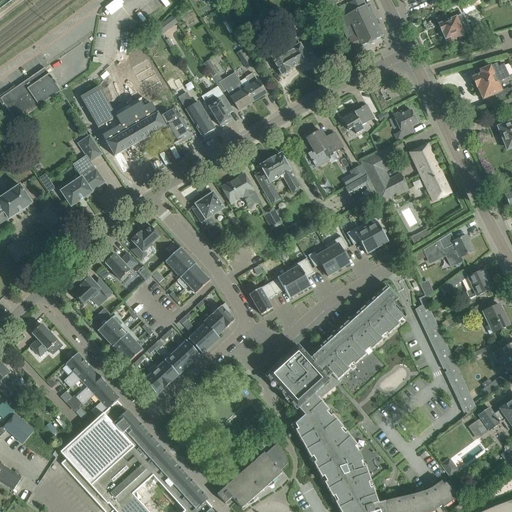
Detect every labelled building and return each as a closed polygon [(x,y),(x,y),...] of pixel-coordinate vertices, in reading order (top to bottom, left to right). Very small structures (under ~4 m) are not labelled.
[(325,0),(320,3),(323,10),(333,5),(333,6),(338,3),(336,0),(325,0)] [(343,17),(342,17),(344,20),(339,23),(346,39),(348,38),(353,50),(380,38),(366,6),(362,0),(355,0),(338,8),(343,17)] [(308,12),(317,30),(326,25),(324,20),(327,19),(319,4),(310,8),(311,11),(308,12)] [(333,5),(323,10),(329,24),(340,19),(333,6),(333,5)] [(436,19),(446,42),(463,34),(463,33),(470,30),(463,14),(447,21),(445,15),(436,19)] [(166,20),(156,27),(160,33),(170,26),(166,20)] [(279,53),(271,57),(281,75),(282,75),(285,76),(289,73),(290,70),(293,68),(293,69),(309,60),(300,45),(299,45),(290,29),(282,33),(289,47),(285,49),(284,47),(278,51),(279,53)] [(236,54),(247,69),(253,65),(242,50),(236,54)] [(212,78),(218,74),(209,60),(203,64),(212,78)] [(473,72),(476,77),(471,79),(476,89),(477,89),(483,101),(495,95),(498,102),(510,96),(510,95),(511,94),(511,88),(508,90),(507,89),(502,91),(501,90),(504,89),(501,83),(498,84),(498,83),(510,77),(504,64),(498,67),(497,64),(490,66),(480,71),(479,69),(473,72)] [(60,92),(61,92),(45,68),(11,91),(10,89),(0,96),(0,102),(3,108),(5,107),(6,108),(7,107),(9,110),(8,111),(16,122),(56,95),(60,92)] [(234,73),(219,83),(224,92),(226,90),(231,99),(239,111),(252,103),(244,90),(234,73)] [(250,86),(244,90),(252,103),(266,94),(258,82),(257,82),(252,74),(245,78),(250,86)] [(156,114),(151,104),(143,108),(146,114),(144,116),(140,109),(127,116),(128,117),(119,122),(99,87),(80,98),(114,157),(164,128),(156,114)] [(60,92),(56,95),(61,103),(66,100),(60,92)] [(178,98),(202,137),(215,129),(197,102),(193,104),(186,93),(178,98)] [(213,95),(204,101),(220,127),(221,126),(222,127),(228,124),(227,122),(231,119),(228,114),(227,113),(228,109),(231,107),(223,95),(218,98),(214,97),(213,95)] [(357,113),(356,112),(342,120),(349,131),(353,128),(357,134),(364,130),(362,126),(375,119),(367,105),(361,108),(363,111),(360,113),(359,111),(359,112),(357,113)] [(162,110),(156,114),(164,128),(174,145),(182,140),(181,140),(190,135),(186,126),(181,119),(178,113),(171,117),(174,123),(172,124),(172,123),(170,124),(162,110)] [(401,132),(394,135),(397,141),(415,133),(412,127),(418,124),(411,111),(403,115),(403,114),(402,114),(401,112),(393,116),(401,132)] [(505,124),(506,125),(499,128),(507,149),(511,147),(511,122),(511,123),(511,121),(505,124)] [(312,136),(307,139),(314,149),(308,153),(316,167),(329,160),(328,157),(332,154),(343,148),(334,134),(327,137),(328,139),(326,140),(320,131),(314,135),(314,134),(311,135),(312,136)] [(96,145),(92,140),(81,148),(85,153),(96,145)] [(410,153),(433,202),(451,194),(428,145),(410,153)] [(389,179),(385,171),(396,166),(387,148),(360,162),(377,196),(380,202),(382,202),(387,200),(386,199),(408,189),(400,174),(389,179)] [(255,176),(271,205),(280,200),(270,183),(282,177),(283,179),(284,179),(292,193),(300,189),(290,172),(291,171),(281,154),(260,166),(263,171),(255,176)] [(82,177),(60,192),(71,207),(92,193),(92,192),(105,183),(86,156),(73,165),(82,177)] [(231,204),(244,197),(251,209),(260,203),(244,175),(222,188),(231,204)] [(365,176),(352,184),(345,188),(356,208),(376,196),(367,176),(365,176)] [(0,199),(0,208),(8,220),(32,204),(20,186),(0,199)] [(196,206),(191,209),(202,225),(204,224),(208,230),(215,225),(210,217),(223,209),(213,193),(196,205),(196,206)] [(282,224),(275,212),(273,209),(262,215),(271,230),(282,224)] [(226,214),(235,227),(241,224),(232,210),(226,214)] [(282,224),(282,223),(284,222),(285,221),(284,220),(279,210),(275,212),(282,224)] [(372,216),(375,223),(365,228),(377,249),(388,242),(383,234),(392,229),(381,211),(372,216)] [(335,221),(323,228),(326,234),(338,227),(335,221)] [(363,224),(347,234),(353,246),(359,242),(366,255),(377,249),(365,228),(363,224)] [(142,235),(140,232),(131,240),(136,246),(131,250),(141,261),(146,256),(144,253),(152,245),(151,244),(159,237),(150,227),(142,235)] [(426,257),(428,261),(441,255),(443,258),(446,257),(451,268),(463,262),(461,258),(474,251),(466,236),(454,242),(450,234),(439,241),(423,251),(426,257)] [(324,247),(327,251),(338,271),(350,264),(342,252),(348,249),(341,237),(324,247)] [(166,262),(173,270),(187,257),(180,249),(166,262)] [(328,277),(338,271),(327,251),(317,256),(315,252),(308,256),(315,268),(321,264),(328,277)] [(413,263),(426,257),(423,251),(411,258),(413,263)] [(111,271),(120,280),(137,264),(128,253),(122,259),(124,260),(121,262),(115,254),(105,263),(112,271),(111,271)] [(195,265),(187,257),(173,270),(180,278),(195,265)] [(286,270),(288,273),(300,293),(311,287),(306,278),(314,273),(306,259),(286,270)] [(185,290),(188,287),(203,273),(195,265),(180,278),(177,281),(185,290)] [(262,273),(258,266),(254,268),(258,275),(258,276),(262,273)] [(464,271),(441,288),(446,294),(468,278),(464,271)] [(468,278),(473,288),(466,291),(466,293),(469,299),(470,299),(492,289),(483,271),(468,278)] [(196,295),(210,281),(203,273),(188,287),(196,295)] [(269,284),(276,296),(284,291),(289,299),(300,293),(288,273),(277,279),(278,279),(269,284)] [(80,286),(82,289),(74,296),(83,305),(91,298),(92,299),(100,291),(107,298),(112,293),(99,278),(94,283),(89,278),(80,286)] [(267,301),(276,296),(269,284),(249,295),(261,315),(272,309),(267,301)] [(310,360),(298,346),(265,376),(296,410),(298,409),(305,416),(295,425),(298,430),(295,431),(311,459),(313,457),(316,462),(313,464),(322,478),(324,477),(327,482),(324,483),(332,498),(335,497),(337,502),(335,503),(340,511),(386,511),(386,509),(385,502),(378,504),(373,488),(370,488),(368,483),(371,482),(365,467),(363,468),(361,462),(362,461),(359,452),(355,448),(357,446),(346,433),(344,435),(341,430),(343,429),(332,416),(330,417),(327,413),(329,411),(320,400),(341,383),(338,380),(350,370),(348,368),(352,364),(354,366),(366,355),(365,353),(369,349),(371,351),(383,340),(381,338),(386,334),(387,336),(400,325),(398,323),(402,319),(404,321),(405,320),(394,308),(395,307),(393,305),(399,299),(387,286),(380,293),(381,295),(377,299),(375,297),(369,303),(371,305),(367,308),(365,306),(353,318),(354,320),(350,323),(348,321),(336,333),(338,335),(333,338),(332,336),(319,348),(318,347),(311,353),(313,356),(310,360)] [(426,301),(424,296),(424,297),(418,299),(422,306),(419,307),(415,310),(416,312),(443,370),(445,369),(446,372),(444,373),(463,413),(465,412),(467,414),(470,413),(477,410),(476,408),(471,398),(452,360),(426,301)] [(212,315),(225,330),(234,321),(228,314),(231,312),(225,303),(221,307),(212,315)] [(483,312),(489,326),(486,327),(489,334),(492,333),(493,334),(509,326),(499,305),(483,312)] [(478,315),(475,309),(461,315),(464,322),(478,315)] [(98,332),(105,340),(123,323),(115,315),(98,332)] [(225,330),(212,315),(204,322),(217,337),(225,330)] [(195,331),(197,333),(210,347),(219,338),(217,337),(204,322),(195,331)] [(131,332),(123,323),(105,340),(113,348),(131,332)] [(40,357),(57,341),(49,332),(48,332),(42,325),(32,334),(39,341),(37,343),(35,342),(30,347),(40,357)] [(131,332),(113,348),(120,356),(135,343),(138,340),(131,332)] [(189,340),(202,354),(210,347),(197,333),(189,340)] [(496,351),(492,353),(496,362),(499,361),(503,369),(511,364),(511,344),(511,345),(511,344),(510,345),(507,339),(498,343),(493,346),(496,351)] [(177,347),(179,349),(192,363),(200,356),(185,340),(177,347)] [(142,351),(135,343),(120,356),(128,364),(142,351)] [(457,347),(452,355),(457,358),(462,351),(457,347)] [(473,353),(475,357),(486,351),(485,347),(473,353)] [(186,369),(192,363),(179,349),(172,355),(186,369)] [(78,353),(66,365),(73,373),(64,382),(70,389),(80,380),(92,369),(78,353)] [(163,360),(164,362),(178,376),(186,369),(172,355),(171,353),(163,360)] [(14,391),(5,382),(12,375),(0,362),(0,389),(7,397),(14,391)] [(172,382),(178,376),(164,362),(158,368),(172,382)] [(147,371),(150,375),(164,389),(172,382),(158,368),(155,364),(147,371)] [(83,405),(94,395),(106,384),(105,383),(105,382),(98,375),(92,369),(80,380),(87,388),(76,398),(83,405)] [(496,380),(480,392),(486,399),(510,381),(505,374),(496,380)] [(157,396),(164,389),(150,375),(143,381),(157,396)] [(52,378),(47,382),(53,388),(58,384),(52,378)] [(120,399),(106,384),(94,395),(101,402),(91,411),(98,419),(117,402),(117,401),(120,399)] [(16,397),(9,404),(18,412),(24,406),(16,397)] [(511,401),(493,415),(489,408),(477,416),(483,424),(476,429),(481,436),(487,431),(488,432),(503,422),(508,430),(511,427),(511,401)] [(5,402),(0,407),(8,415),(13,410),(9,406),(5,402)] [(120,405),(117,402),(98,419),(89,427),(81,435),(60,453),(61,454),(66,460),(61,464),(104,511),(112,511),(114,511),(115,511),(214,511),(212,509),(211,510),(204,504),(206,502),(209,500),(204,495),(173,460),(170,463),(162,454),(165,451),(136,420),(128,411),(127,412),(120,405)] [(80,409),(76,413),(82,420),(87,416),(80,409)] [(0,434),(1,436),(6,431),(22,445),(23,444),(33,432),(15,415),(4,428),(0,429),(0,434)] [(280,471),(288,464),(286,455),(276,444),(265,454),(264,453),(255,462),(257,464),(255,466),(253,463),(235,479),(237,481),(235,483),(233,480),(217,495),(225,504),(227,505),(228,505),(230,504),(230,502),(229,500),(232,498),(242,509),(247,504),(247,503),(256,495),(256,496),(267,487),(266,486),(275,478),(276,479),(282,474),(280,471)] [(511,447),(501,455),(506,463),(511,458),(511,447)] [(440,465),(449,478),(458,471),(449,459),(440,465)] [(0,482),(4,485),(13,491),(21,478),(0,464),(0,482)] [(385,502),(386,509),(386,511),(434,511),(435,511),(436,511),(441,511),(439,508),(442,506),(444,509),(458,498),(446,484),(444,485),(441,481),(432,488),(426,491),(385,502)] [(511,511),(511,501),(508,503),(493,508),(484,511),(511,511)]
